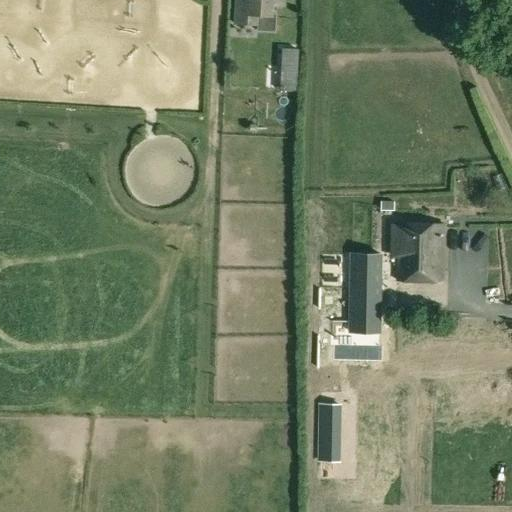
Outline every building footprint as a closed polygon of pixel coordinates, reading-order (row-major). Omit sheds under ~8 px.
[(234,0),(234,24),(257,25),(257,30),(274,31),(275,15),(270,14),(271,0),(234,0)] [(394,202),(382,202),(382,210),(394,210),(394,202)] [(393,256),(398,256),(398,281),(444,282),(445,225),(399,225),(399,226),(393,226),(393,256)] [(351,322),(379,323),(381,255),(353,254),(351,322)] [(321,407),(321,420),(341,420),(341,407),(321,407)] [(340,447),(320,447),(320,460),(340,461),(340,447)]
